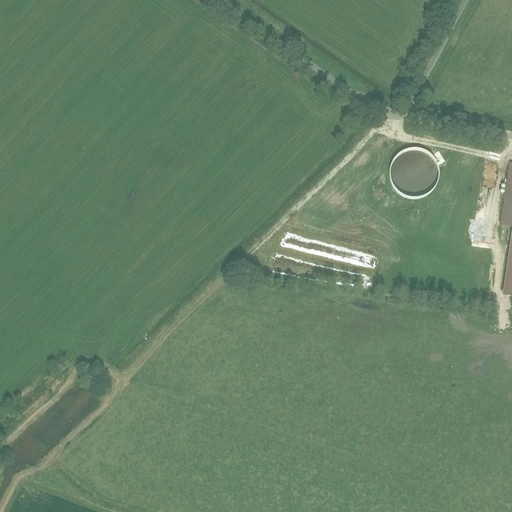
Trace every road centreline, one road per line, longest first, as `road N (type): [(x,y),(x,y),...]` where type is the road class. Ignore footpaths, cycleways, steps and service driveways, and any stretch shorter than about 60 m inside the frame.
road 1 (track): [(106,367),(125,377),(387,114)]
road 2 (residential): [(216,0),(376,110),(511,142)]
